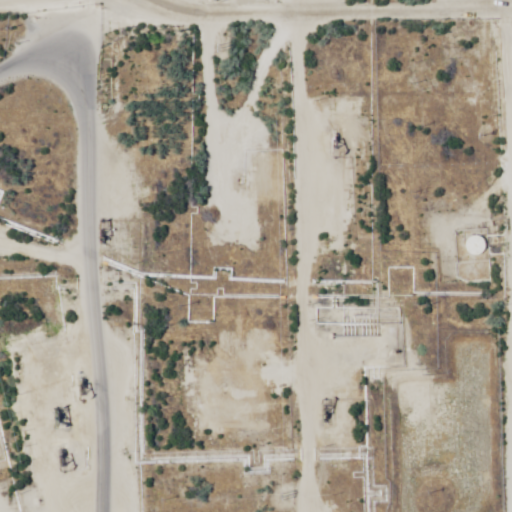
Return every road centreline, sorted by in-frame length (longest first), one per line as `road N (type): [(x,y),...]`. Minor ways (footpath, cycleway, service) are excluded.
road 1 (track): [(282,0),(306,511)]
road 2 (track): [(492,0),(504,511)]
road 3 (track): [(511,32),(0,24)]
road 4 (residential): [(96,511),(90,27)]
